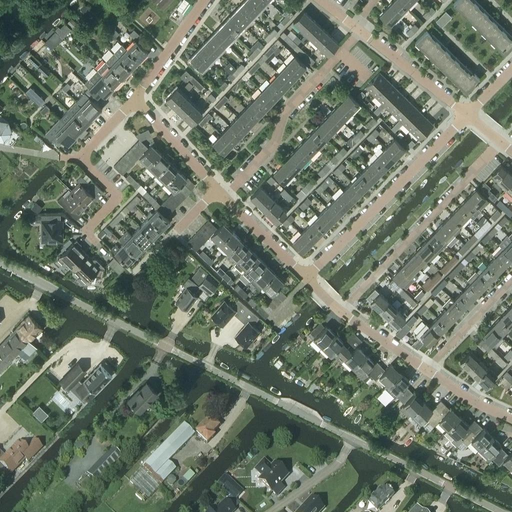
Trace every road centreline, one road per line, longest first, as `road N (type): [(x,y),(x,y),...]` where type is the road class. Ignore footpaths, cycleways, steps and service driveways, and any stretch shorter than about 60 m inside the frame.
road 1 (residential): [(498,511),(0,263)]
road 2 (residential): [(343,312),(506,144)]
road 3 (residential): [(306,279),(469,114)]
road 4 (residential): [(225,199),(294,135),(295,100),(362,33)]
road 5 (residential): [(100,246),(85,231),(118,197),(80,158),(134,100)]
road 6 (residential): [(469,114),(362,33)]
road 7 (residential): [(426,367),(511,277)]
road 8 (residential): [(215,192),(134,100)]
road 9 (residential): [(134,100),(204,0)]
